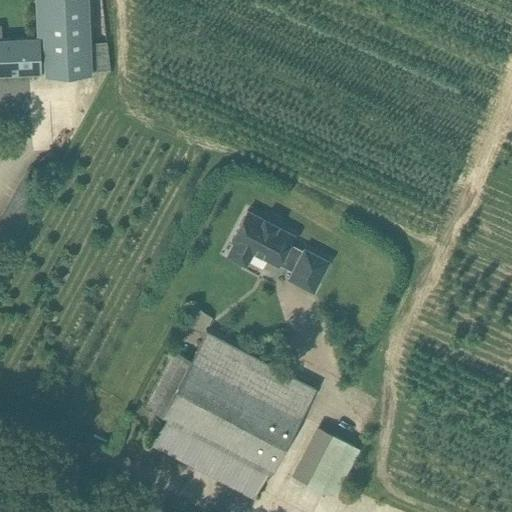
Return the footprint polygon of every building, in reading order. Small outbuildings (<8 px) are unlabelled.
[(0,39),(0,73),(30,72),(31,77),(79,74),(74,0),(25,0),(27,38),(0,39)] [(75,149),(75,142),(73,98),(30,100),(32,151),(75,149)] [(18,227),(41,191),(26,181),(5,212),(19,222),(16,226),(18,227)] [(265,218),(248,210),(232,240),(235,241),(228,255),(246,264),(253,251),(279,264),(280,263),(293,270),(289,278),(314,291),(330,261),(305,248),(303,250),(290,243),(295,234),(278,225),(279,224),(276,223),(276,222),(275,222),(268,219),(269,218),(268,218),(265,217),(265,218)] [(271,471),(300,417),(316,387),(207,330),(192,359),(175,349),(145,405),(166,416),(152,442),(254,497),(268,470),(271,471)] [(339,495),(360,443),(315,425),(294,477),(339,495)]
